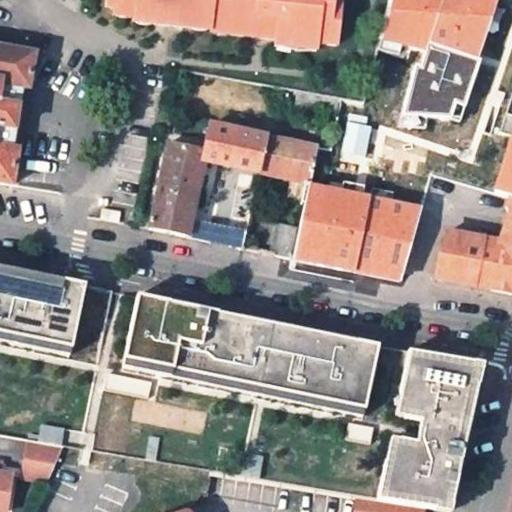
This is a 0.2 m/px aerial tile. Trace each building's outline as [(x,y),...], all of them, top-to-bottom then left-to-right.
[(332,3),(332,0),(104,0),(104,4),(113,5),(133,7),(133,15),(157,17),(157,29),(191,32),(192,20),(214,21),(213,34),(274,38),(321,42),(338,44),(341,4),(332,3)] [(391,0),(377,51),(408,61),(411,52),(424,56),(426,47),(476,61),(496,0),(391,0)] [(113,14),(133,15),(133,7),(113,5),(113,14)] [(157,17),(133,15),(132,27),(157,29),(157,17)] [(192,20),(191,32),(213,34),(214,21),(192,20)] [(321,42),(274,38),(274,47),(321,51),(321,42)] [(29,89),(33,53),(0,47),(0,183),(12,185),(18,148),(11,146),(14,128),(21,129),(24,109),(18,108),(21,88),(29,89)] [(480,62),(476,61),(426,47),(424,56),(420,67),(414,65),(400,118),(458,121),(480,62)] [(190,238),(193,225),(206,162),(259,174),(266,136),(211,124),(205,152),(170,143),(150,229),(190,238)] [(303,199),(306,184),(313,146),(266,136),(259,174),(290,181),(287,196),(303,199)] [(511,143),(492,193),(511,197),(511,143)] [(400,283),(421,208),(306,184),(303,199),(291,259),(400,283)] [(437,279),(505,293),(511,280),(511,278),(511,207),(499,244),(445,234),(437,279)] [(289,256),(295,227),(275,223),(269,252),(289,256)] [(193,225),(190,238),(210,243),(214,229),(193,225)] [(244,250),(257,253),(259,242),(246,239),(244,250)] [(84,285),(0,267),(0,341),(69,356),(84,285)] [(378,346),(136,296),(122,367),(363,417),(378,346)] [(482,365),(407,351),(392,416),(416,421),(411,444),(387,439),(374,500),(426,509),(443,511),(446,511),(453,482),(461,443),(472,400),(482,365)] [(41,442),(60,444),(62,427),(42,425),(41,442)] [(62,447),(23,440),(16,480),(46,485),(62,447)] [(0,511),(6,511),(11,487),(0,485),(0,511)] [(374,500),(363,498),(360,511),(425,511),(426,509),(374,500)]
